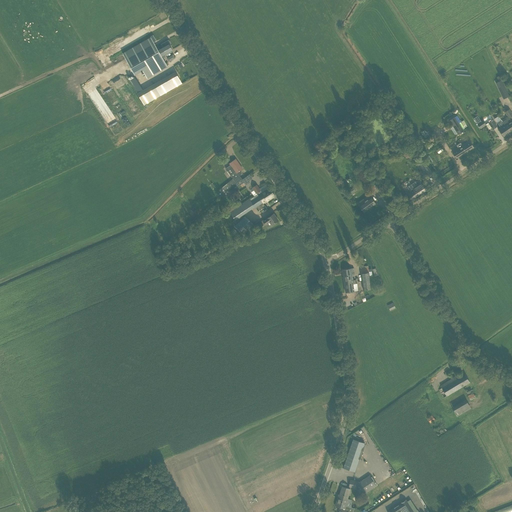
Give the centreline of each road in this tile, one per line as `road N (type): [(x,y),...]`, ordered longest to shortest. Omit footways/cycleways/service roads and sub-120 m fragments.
road 1 (unclassified): [(326,260),(162,0)]
road 2 (unclassified): [(314,511),(347,389),(326,260)]
road 3 (unclassified): [(511,378),(465,347),(388,221)]
road 4 (unclassified): [(388,221),(511,139)]
